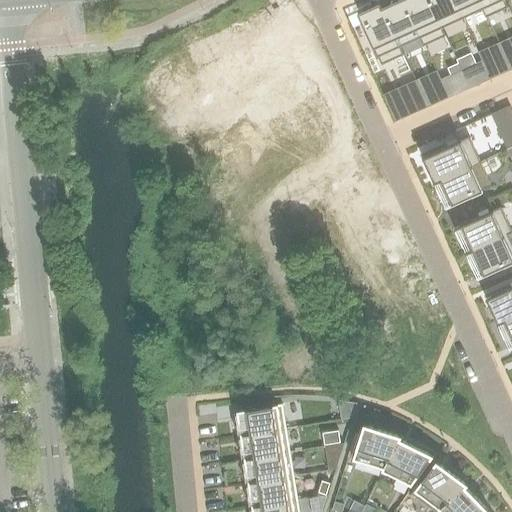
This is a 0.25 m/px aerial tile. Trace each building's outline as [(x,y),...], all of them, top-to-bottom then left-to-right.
[(403,0),(394,0),(381,6),(399,45),(420,36),(403,0)] [(428,0),(403,0),(420,36),(441,27),(428,0)] [(453,0),(428,0),(441,27),(462,17),(453,0)] [(478,0),(453,0),(462,17),(482,8),(478,0)] [(379,2),(358,11),(377,55),(399,45),(381,6),(379,2)] [(196,36),(174,45),(184,66),(205,57),(196,36)] [(302,47),(181,101),(192,124),(184,128),(189,185),(275,146),(272,139),(331,112),(302,47)] [(468,59),(458,64),(461,71),(472,66),(468,59)] [(458,64),(447,69),(450,76),(461,71),(458,64)] [(427,77),(416,82),(419,90),(430,85),(427,77)] [(399,97),(387,102),(396,122),(408,116),(399,97)] [(511,128),(500,134),(507,149),(511,147),(511,128)] [(433,183),(481,161),(480,161),(470,138),(469,136),(422,158),(423,159),(424,159),(434,182),(433,182),(433,183)] [(492,186),(491,185),(481,162),(481,161),(433,183),(434,183),(445,206),(444,206),(445,208),(492,186)] [(309,230),(321,226),(324,235),(345,227),(341,218),(330,222),(320,195),(299,203),(309,230)] [(501,207),(454,228),(455,230),(455,229),(466,252),(465,252),(465,253),(511,231),(511,230),(511,231),(501,208),(502,208),(501,207)] [(206,236),(210,259),(255,251),(251,228),(206,236)] [(511,231),(465,253),(466,254),(477,276),(476,277),(477,278),(511,262),(511,243),(508,235),(511,233),(511,231)] [(259,272),(255,251),(210,259),(213,280),(259,272)] [(419,260),(395,270),(427,348),(451,338),(419,260)] [(262,293),(259,272),(213,280),(217,301),(262,293)] [(511,286),(486,298),(486,300),(487,300),(497,322),(497,323),(497,324),(511,316),(511,286)] [(262,293),(217,301),(221,322),(266,314),(262,293)] [(384,298),(372,303),(387,340),(398,335),(384,298)] [(225,344),(270,336),(266,314),(221,322),(225,344)] [(511,316),(497,324),(498,324),(508,347),(508,349),(511,346),(511,316)] [(270,336),(225,344),(228,365),(274,357),(270,336)] [(397,348),(406,372),(416,368),(408,344),(397,348)] [(277,379),(274,357),(228,365),(232,387),(277,379)] [(356,404),(339,401),(342,419),(352,418),(356,404)] [(241,435),(241,437),(282,430),(278,405),(237,412),(239,424),(236,425),(238,435),(241,435)] [(353,459),(383,468),(399,439),(401,436),(364,425),(353,459)] [(245,459),(245,460),(286,454),(282,430),(241,437),(243,448),(240,448),(242,459),(245,459)] [(329,447),(340,445),(339,437),(327,439),(329,447)] [(382,471),(411,486),(432,455),(399,439),(383,468),(382,471)] [(329,447),(325,447),(329,470),(336,469),(344,444),(340,445),(329,447)] [(248,482),(249,484),(289,477),(286,454),(245,460),(247,471),(244,472),(245,483),(248,482)] [(411,495),(434,511),(436,511),(465,487),(467,485),(436,462),(411,495)] [(289,477),(249,484),(250,495),(247,496),(249,506),(252,506),(252,508),(293,501),(289,477)] [(489,511),(465,487),(436,511),(489,511)] [(313,498),(324,496),(323,488),(311,490),(313,498)] [(324,496),(313,498),(314,506),(326,504),(324,496)] [(295,511),(293,501),(252,508),(253,511),(295,511)]
